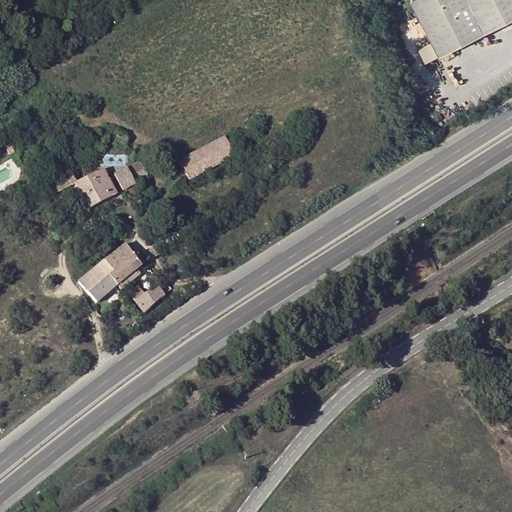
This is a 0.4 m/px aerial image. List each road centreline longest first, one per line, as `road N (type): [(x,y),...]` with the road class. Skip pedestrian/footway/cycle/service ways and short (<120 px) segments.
road 1 (trunk): [(0,507),(179,366),(511,151)]
road 2 (trunk): [(511,112),(164,334),(0,456)]
road 3 (tertiary): [(511,284),(366,377),(303,438),(246,511)]
